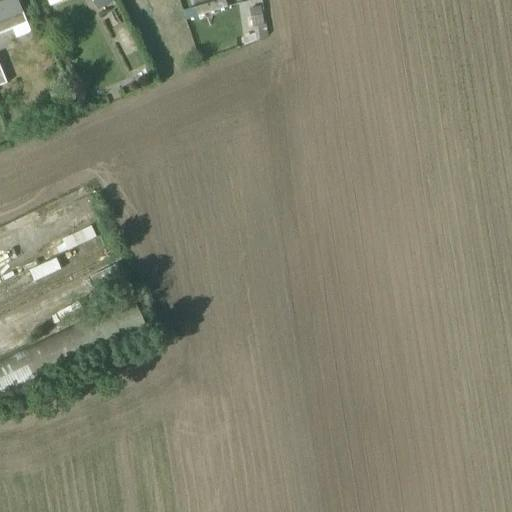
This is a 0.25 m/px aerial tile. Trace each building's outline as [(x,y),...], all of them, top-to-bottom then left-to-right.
[(0,0),(0,35),(11,31),(15,41),(30,34),(15,0),(0,0)] [(45,0),(49,9),(62,4),(60,0),(45,0)] [(116,2),(114,0),(91,0),(97,11),(116,2)] [(169,34),(152,0),(118,0),(141,47),(169,34)] [(191,0),(193,8),(220,0),(191,0)] [(223,1),(182,13),(184,22),(226,10),(223,1)] [(259,8),(248,10),(251,30),(263,28),(259,8)] [(184,44),(153,57),(162,78),(192,65),(184,44)] [(61,260),(0,283),(0,302),(67,276),(61,260)] [(0,379),(4,389),(101,352),(91,325),(0,359),(0,379)]
